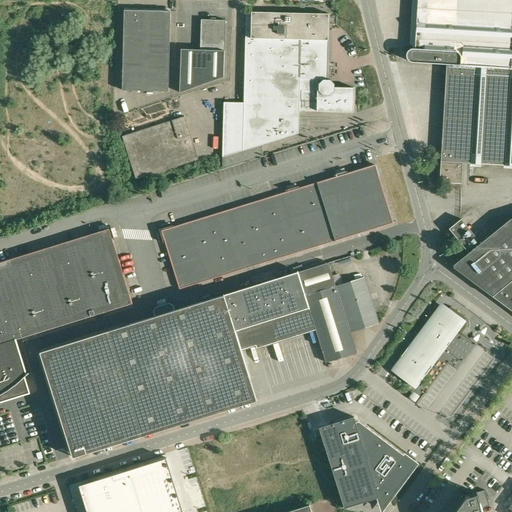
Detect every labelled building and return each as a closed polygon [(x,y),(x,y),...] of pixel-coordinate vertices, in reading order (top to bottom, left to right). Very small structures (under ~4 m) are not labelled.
[(412,61),(414,62),(452,64),(447,152),(441,152),(441,157),(441,160),(441,163),(440,182),(462,183),(463,162),(469,162),(511,164),(511,217),(510,218),(481,243),(461,218),(449,228),(468,253),(454,265),(511,308),(511,0),(418,0),(416,48),(415,48),(413,48),(411,49),(409,50),(408,52),(407,54),(407,56),(408,58),(410,60),(412,61)] [(169,91),(171,11),(125,10),(122,90),(169,91)] [(246,35),(246,37),(328,39),(329,13),(246,11),(246,26),(253,26),(252,35),(246,35)] [(181,49),(180,93),(224,76),(225,20),(202,20),(201,50),(181,49)] [(223,157),(237,152),(299,133),(299,110),(354,111),(355,87),(335,86),(335,83),(330,79),(327,79),(328,39),(246,37),(244,102),(224,101),(223,157)] [(136,179),(198,159),(185,116),(122,135),(136,179)] [(376,164),(228,209),(162,229),(180,287),(393,222),(376,164)] [(0,343),(16,339),(132,303),(109,228),(0,262),(0,343)] [(327,361),(357,352),(351,332),(379,323),(365,277),(336,286),(329,262),(298,270),(298,271),(224,294),(224,293),(224,295),(175,310),(155,316),(40,352),(73,457),(143,435),(258,399),(242,349),(256,344),(257,347),(316,329),(327,361)] [(153,311),(155,316),(175,310),(173,305),(169,302),(155,307),(153,311)] [(411,349),(397,367),(416,381),(456,328),(459,330),(461,332),(466,325),(466,321),(465,318),(465,315),(451,305),(450,307),(448,309),(443,305),(439,311),(438,309),(434,315),(435,316),(425,329),(424,328),(409,347),(411,349)] [(0,394),(3,393),(6,391),(10,388),(14,386),(17,383),(20,380),(24,377),(27,374),(16,339),(0,343),(0,394)] [(319,427),(344,507),(377,497),(381,511),(382,511),(391,500),(419,463),(405,452),(403,454),(359,421),(355,422),(354,416),(319,427)] [(87,487),(76,490),(82,511),(183,511),(167,458),(86,483),(87,487)] [(482,511),(481,507),(489,505),(485,490),(465,495),(466,500),(458,510),(458,511),(482,511)]
